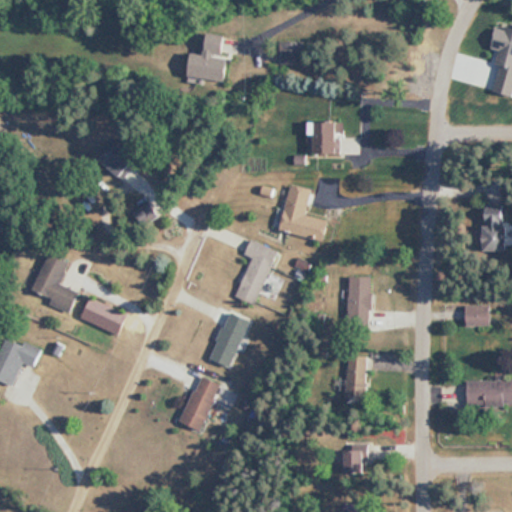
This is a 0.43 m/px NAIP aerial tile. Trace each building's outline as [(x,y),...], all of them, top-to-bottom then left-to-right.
[(191,52),(189,76),(224,80),(228,34),(208,32),(205,54),(191,52)] [(282,63),(303,63),(303,41),(282,41),(282,63)] [(339,121),(315,121),(315,153),(339,153),(339,121)] [(124,178),(144,155),(124,137),(104,161),(124,178)] [(330,219),(307,214),(313,189),(292,184),(282,230),(325,240),(330,219)] [(507,252),(507,209),(485,209),(485,252),(507,252)] [(252,257),(237,296),(256,304),(278,250),(251,239),(245,255),(252,257)] [(35,296),(73,311),(80,292),(62,285),(71,262),(52,254),(35,296)] [(373,276),(349,276),(349,323),(373,323),(373,276)] [(119,335),(128,315),(92,298),(83,318),(119,335)] [(211,358),(232,367),(251,319),(231,311),(211,358)] [(0,378),(16,385),(25,362),(37,367),(44,350),(9,336),(0,359),(0,378)] [(367,356),(348,355),(347,403),(366,403),(367,356)] [(202,431),(222,384),(202,375),(181,422),(202,431)] [(511,379),(468,381),(469,407),(511,405),(511,379)] [(346,451),(346,474),(364,474),(364,451),(346,451)]
